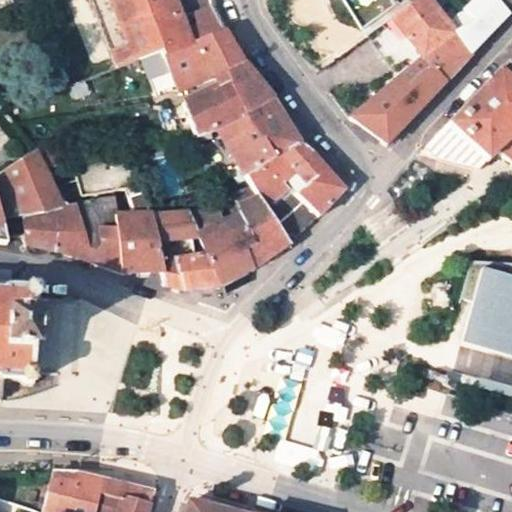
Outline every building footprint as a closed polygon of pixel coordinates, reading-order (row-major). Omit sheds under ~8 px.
[(193,45),(187,28),(175,0),(89,0),(116,69),(149,57),(161,52),(163,57),(193,45)] [(427,0),(416,0),(373,34),(400,69),(419,54),(422,58),(349,118),(387,146),(435,96),(458,71),(471,57),(444,21),(439,15),(427,0)] [(463,0),(444,21),(471,57),(489,38),(509,16),(494,0),(463,0)] [(193,16),(197,24),(205,41),(225,33),(213,7),(193,16)] [(197,24),(187,28),(193,45),(205,41),(197,24)] [(225,33),(205,41),(193,45),(163,57),(161,52),(149,57),(154,68),(165,64),(177,94),(179,93),(197,84),(217,75),(244,64),(234,49),(225,33)] [(227,80),(228,83),(247,115),(272,101),(248,70),(227,80)] [(487,164),(500,153),(511,141),(511,83),(498,71),(475,95),(447,125),(487,164)] [(241,118),(247,115),(228,83),(221,86),(241,118)] [(217,131),(241,118),(221,86),(181,105),(192,134),(194,137),(197,136),(212,133),(217,131)] [(290,244),(318,218),(296,194),(306,185),(281,156),(299,144),(284,120),(272,101),(247,115),(241,118),(217,131),(238,166),(229,171),(238,184),(247,178),(253,187),(253,188),(290,244)] [(166,135),(180,134),(168,109),(157,112),(166,135)] [(213,140),(212,133),(197,136),(199,143),(213,140)] [(511,141),(500,153),(508,160),(511,163),(511,141)] [(296,194),(318,218),(343,192),(328,175),(311,155),(299,144),(281,156),(306,185),(296,194)] [(4,223),(21,217),(76,207),(65,184),(54,187),(47,175),(34,151),(0,174),(0,243),(7,244),(4,223)] [(81,197),(111,192),(137,189),(128,162),(75,170),(77,183),(81,197)] [(235,207),(236,212),(238,217),(252,245),(243,250),(252,270),(269,259),(283,250),(290,244),(253,188),(253,187),(233,195),(235,207)] [(107,269),(121,273),(117,219),(116,200),(112,200),(76,207),(92,265),(107,269)] [(76,207),(21,217),(26,245),(51,253),(92,265),(76,207)] [(237,278),(252,270),(243,250),(252,245),(238,217),(236,212),(232,214),(233,219),(221,223),(218,211),(212,213),(211,210),(190,217),(201,245),(221,287),(237,278)] [(184,292),(221,287),(201,245),(190,217),(189,214),(152,217),(160,273),(162,286),(184,292)] [(142,274),(160,273),(152,217),(147,217),(117,219),(121,273),(125,274),(142,274)] [(511,264),(471,262),(460,300),(472,303),(461,345),(511,359),(511,264)] [(35,386),(36,373),(36,371),(32,370),(33,352),(37,353),(38,335),(39,317),(35,317),(36,300),(40,300),(40,297),(41,285),(25,284),(25,288),(7,287),(7,291),(0,290),(0,402),(2,402),(3,380),(20,381),(20,385),(35,386)] [(95,511),(99,498),(147,510),(153,494),(104,483),(75,476),(75,479),(51,478),(43,511),(95,511)] [(99,498),(95,511),(146,511),(147,510),(99,498)] [(223,511),(215,510),(188,503),(185,511),(223,511)]
